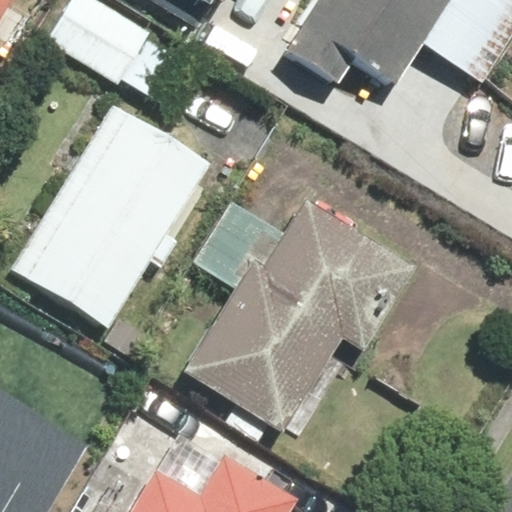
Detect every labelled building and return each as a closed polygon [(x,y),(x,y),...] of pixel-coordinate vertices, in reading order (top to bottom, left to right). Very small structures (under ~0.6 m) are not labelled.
[(0,0),(0,14),(8,0),(0,0)] [(90,0),(60,0),(35,41),(165,124),(200,69),(90,0)] [(161,0),(198,20),(209,0),(161,0)] [(308,0),(278,45),(333,82),(351,56),(386,79),(438,0),(308,0)] [(167,227),(203,173),(106,110),(2,268),(99,333),(143,267),(156,275),(182,236),(167,227)] [(178,379),(270,441),(334,346),(369,369),(428,281),(289,188),(266,223),(237,203),(192,270),(233,297),(178,379)] [(0,511),(45,511),(85,446),(0,395),(0,511)] [(305,511),(218,457),(194,495),(158,473),(133,511),(305,511)]
